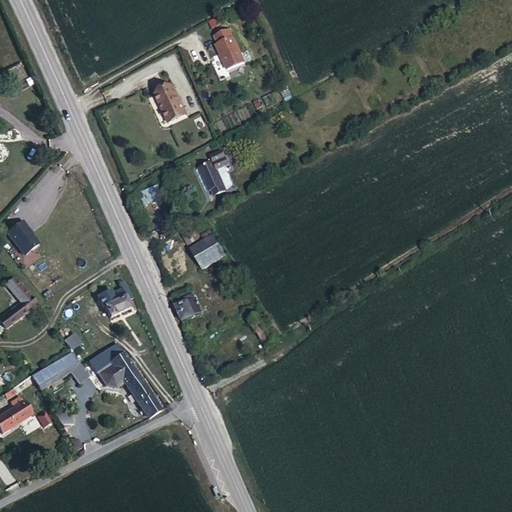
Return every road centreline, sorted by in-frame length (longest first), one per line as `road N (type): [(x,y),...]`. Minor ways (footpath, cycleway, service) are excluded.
road 1 (primary): [(201,402),(21,0)]
road 2 (unclassified): [(201,402),(0,508)]
